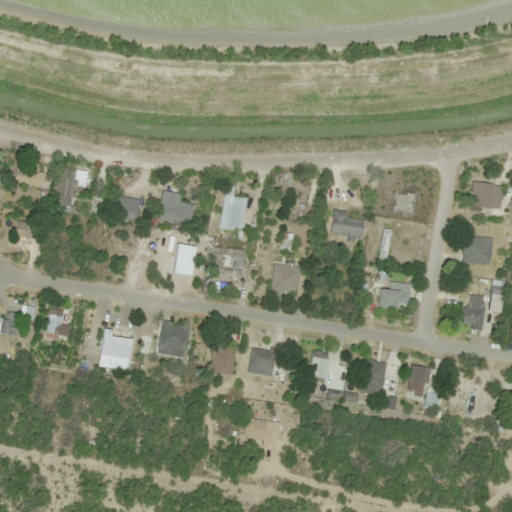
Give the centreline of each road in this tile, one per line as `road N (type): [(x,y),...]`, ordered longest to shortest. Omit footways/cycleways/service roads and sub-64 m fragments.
road 1 (residential): [(511,355),(0,276)]
road 2 (residential): [(0,128),(171,162),(451,155),(511,142)]
road 3 (residential): [(422,341),(451,155)]
